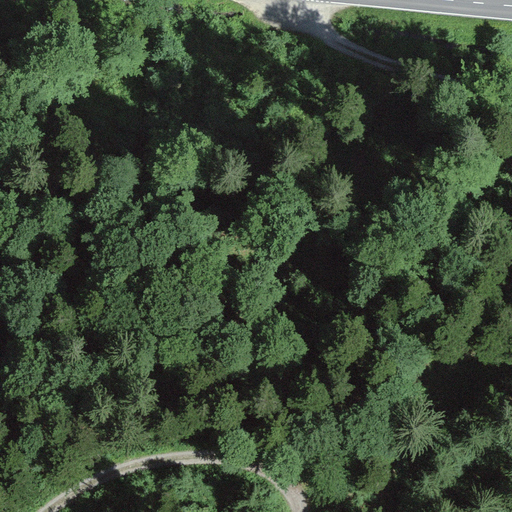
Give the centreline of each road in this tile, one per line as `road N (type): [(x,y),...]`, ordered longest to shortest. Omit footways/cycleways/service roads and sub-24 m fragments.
road 1 (track): [(300,511),(276,472),(249,459),(157,457),(68,490),(47,511)]
road 2 (track): [(290,0),(337,40),(511,102)]
